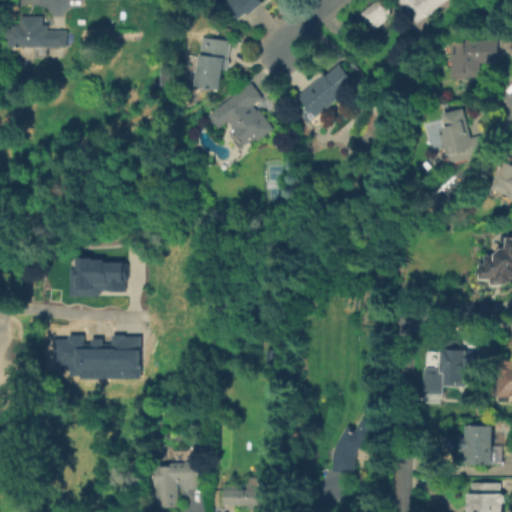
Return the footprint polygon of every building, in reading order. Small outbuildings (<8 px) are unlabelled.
[(227,0),(260,0),(262,2),(242,19),(227,0)] [(444,0),(417,22),(400,0),(444,0)] [(48,16),(48,23),(53,23),(53,30),(71,30),(71,47),(52,46),(52,53),(37,52),(37,46),(14,45),(14,37),(11,37),(11,27),(17,27),(17,23),(25,23),(25,15),(48,16)] [(232,39),(228,69),(225,69),(223,89),(198,85),(204,36),(232,39)] [(481,76),(453,77),(452,41),(466,41),(466,39),(499,38),(499,61),(481,62),(481,76)] [(339,64),(356,83),(310,122),(306,118),(306,107),(307,106),(298,96),(324,73),(326,75),(339,64)] [(227,122),(222,126),(214,116),(252,87),(261,100),(253,106),(258,112),(260,110),(280,136),(263,149),(261,145),(251,153),(227,122)] [(463,108),(471,137),(479,135),(484,153),(452,161),(449,152),(447,153),(441,126),(446,125),(444,113),(463,108)] [(511,148),(511,197),(506,195),(507,193),(506,193),(504,198),(491,192),(503,160),(505,161),(510,148),(511,148)] [(140,236),(140,254),(121,254),(121,272),(112,273),(112,278),(101,278),(102,273),(95,273),(95,248),(120,248),(120,236),(140,236)] [(511,283),(505,283),(504,285),(494,285),(494,279),(482,279),(482,263),(489,264),(489,255),(499,255),(506,247),(507,244),(510,244),(511,238),(511,283)] [(34,247),(39,247),(39,249),(46,249),(46,252),(58,252),(58,255),(75,255),(75,272),(72,272),(72,286),(60,286),(60,275),(46,275),(46,283),(30,283),(30,272),(22,272),(22,261),(30,260),(30,250),(34,249),(34,247)] [(122,259),(74,259),(74,268),(67,268),(67,295),(96,295),(96,289),(122,290),(122,259)] [(123,333),(120,376),(80,373),(83,331),(123,333)] [(471,349),(470,365),(474,365),(473,380),(468,386),(453,385),(453,394),(429,393),(432,351),(447,351),(448,344),(466,345),(465,349),(471,349)] [(511,396),(502,396),(502,365),(511,365),(511,396)] [(375,429),(383,433),(376,444),(370,440),(362,454),(361,471),(339,470),(339,454),(343,442),(353,426),(360,430),(368,417),(379,424),(375,429)] [(498,425),(498,463),(471,463),(471,451),(467,451),(467,436),(472,436),(472,424),(498,425)] [(203,460),(203,483),(179,484),(179,506),(157,506),(156,465),(173,464),(173,455),(188,454),(188,460),(203,460)] [(271,477),(270,507),(261,507),(261,505),(226,504),(227,489),(258,490),(259,477),(271,477)] [(509,492),(508,511),(474,511),(476,482),(494,483),(494,492),(509,492)]
